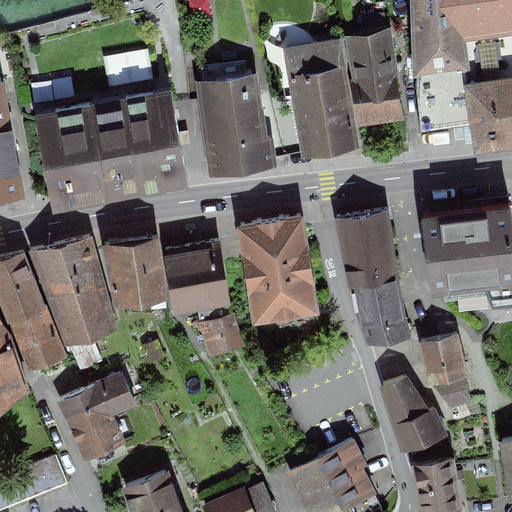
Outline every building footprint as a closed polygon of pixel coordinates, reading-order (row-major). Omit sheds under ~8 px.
[(475,120),(477,143),(511,138),(511,0),(414,0),(416,89),(422,128),(475,120)] [(367,34),(348,37),(356,78),(353,78),(361,122),(404,115),(396,70),(398,70),(391,30),(387,30),(384,14),(364,17),(367,34)] [(358,142),(338,38),(286,47),(305,152),(358,142)] [(263,107),(253,108),(245,60),(202,66),(206,124),(212,169),(274,161),(271,135),(266,136),(263,107)] [(0,195),(22,192),(1,77),(0,77),(0,195)] [(37,113),(53,201),(188,178),(172,88),(37,113)] [(511,219),(510,203),(426,214),(433,282),(482,277),(493,300),(511,298),(511,219)] [(397,276),(388,208),(337,215),(350,282),(397,276)] [(317,306),(302,213),(242,223),(257,316),(317,306)] [(115,326),(91,234),(33,248),(67,342),(115,326)] [(167,291),(158,234),(106,242),(117,296),(167,291)] [(220,237),(166,247),(175,310),(231,300),(220,237)] [(0,286),(11,315),(45,301),(25,249),(0,254),(0,286)] [(397,276),(350,282),(370,340),(410,334),(403,309),(397,276)] [(45,301),(11,315),(31,365),(66,352),(46,301),(45,301)] [(233,312),(210,318),(218,347),(242,340),(233,312)] [(0,398),(27,383),(9,329),(3,321),(0,322),(0,398)] [(458,332),(422,339),(431,379),(453,405),(471,398),(465,372),(467,372),(458,332)] [(122,370),(84,387),(97,417),(111,411),(137,400),(122,370)] [(407,374),(384,381),(405,447),(446,432),(434,405),(428,408),(407,374)] [(84,387),(62,397),(88,455),(123,439),(111,411),(97,417),(84,387)] [(511,436),(503,438),(511,495),(511,436)] [(365,462),(353,438),(319,454),(344,506),(374,490),(361,465),(365,462)] [(57,454),(0,476),(0,507),(68,481),(57,454)] [(313,511),(332,511),(344,506),(319,454),(291,468),(313,511)] [(462,511),(454,456),(414,462),(421,511),(462,511)] [(182,511),(168,469),(127,484),(137,511),(182,511)] [(206,507),(208,511),(261,511),(251,486),(206,507)]
